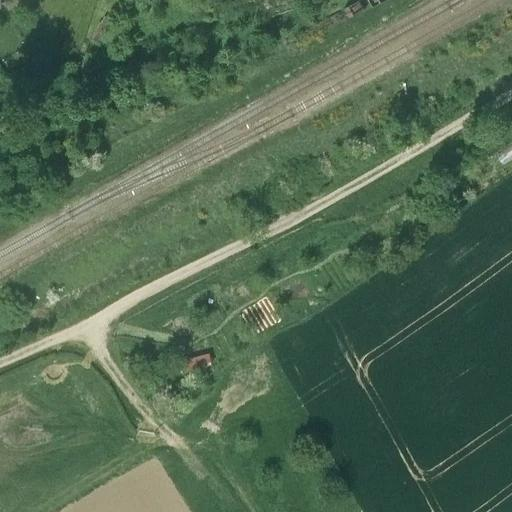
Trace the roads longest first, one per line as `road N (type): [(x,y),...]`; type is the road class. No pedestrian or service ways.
road 1 (track): [(0,362),(272,229),(511,92)]
road 2 (track): [(88,323),(143,406),(238,511)]
